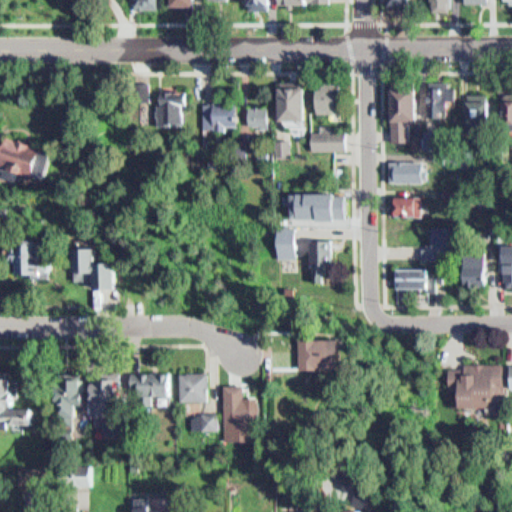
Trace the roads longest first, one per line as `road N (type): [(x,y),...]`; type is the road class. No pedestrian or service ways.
road 1 (residential): [(511,45),(0,47)]
road 2 (residential): [(380,319),(371,284),(366,0)]
road 3 (residential): [(0,325),(198,324),(246,350)]
road 4 (residential): [(511,321),(380,319)]
